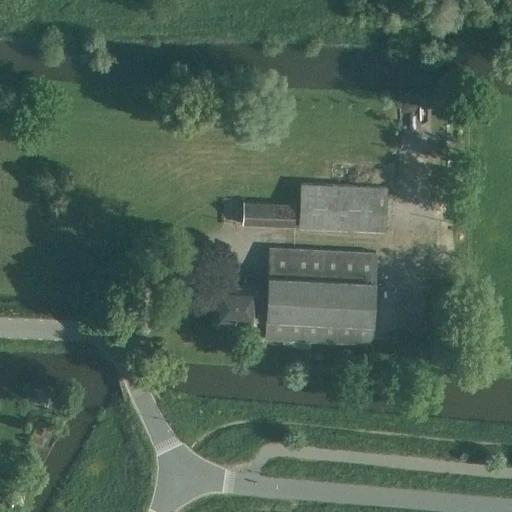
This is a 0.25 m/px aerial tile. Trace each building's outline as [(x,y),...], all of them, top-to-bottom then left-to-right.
[(384,230),(384,228),(387,166),(332,164),(331,185),(299,183),(298,227),(384,230)] [(222,201),(222,225),(234,225),(235,201),(222,201)] [(243,201),(242,225),(294,228),(295,204),(243,201)] [(376,253),(269,248),(266,295),(256,294),(257,287),(216,285),(214,321),(255,323),(255,321),(265,321),(264,338),(372,343),(376,253)] [(454,284),(450,327),(464,328),(467,285),(454,284)]
